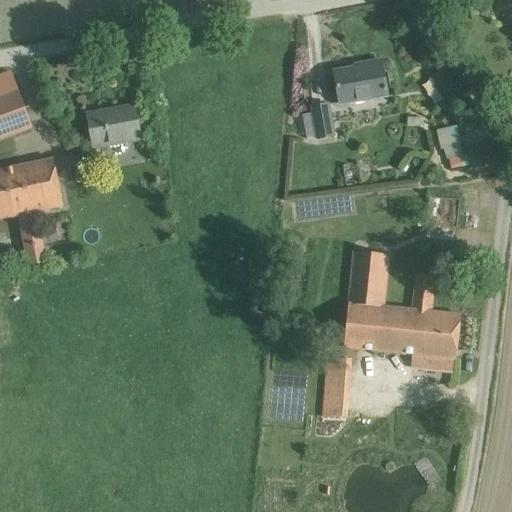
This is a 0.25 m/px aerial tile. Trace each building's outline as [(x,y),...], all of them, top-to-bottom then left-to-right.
[(387,96),(382,62),(365,65),(366,71),(357,73),(357,70),(335,73),(340,104),(387,96)] [(458,93),(444,71),(429,81),(442,103),(458,93)] [(0,140),(32,128),(11,72),(0,76),(0,140)] [(334,137),(328,105),(312,108),(318,141),(334,137)] [(141,141),(135,107),(88,115),(96,151),(141,141)] [(409,117),(408,125),(423,127),(424,119),(409,117)] [(436,131),(444,168),(466,163),(457,126),(436,131)] [(63,207),(54,160),(0,170),(0,219),(20,215),(30,267),(49,263),(38,212),(63,207)] [(389,257),(354,253),(344,348),(456,360),(461,316),(433,313),(436,279),(417,276),(413,313),(384,310),(389,257)] [(352,360),(326,358),(322,417),(348,418),(352,360)]
